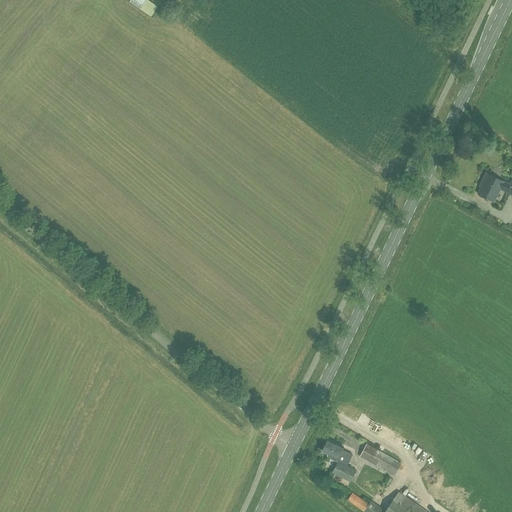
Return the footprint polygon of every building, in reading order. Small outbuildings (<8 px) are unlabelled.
[(511,182),(511,184),(486,172),(480,186),(482,187),(478,193),(494,201),(500,189),(511,194),(511,182)] [(232,382),(227,377),(223,381),(229,386),(232,382)] [(356,418),(359,422),(366,415),(363,411),(356,418)] [(374,430),(386,436),(390,427),(379,422),(374,430)] [(350,481),(356,469),(348,465),(353,455),(342,449),(344,446),(329,438),(322,451),(329,454),(328,456),(338,461),(332,472),(350,481)] [(405,449),(418,456),(422,448),(409,442),(405,449)] [(381,451),(367,443),(360,456),(374,464),(381,451)] [(402,462),(381,451),(374,464),(395,476),(402,462)] [(428,511),(399,492),(390,505),(399,511),(428,511)] [(369,504),(353,493),(348,499),(363,510),(369,504)] [(369,504),(363,510),(364,510),(366,511),(370,511),(376,504),(371,500),(369,504)]
